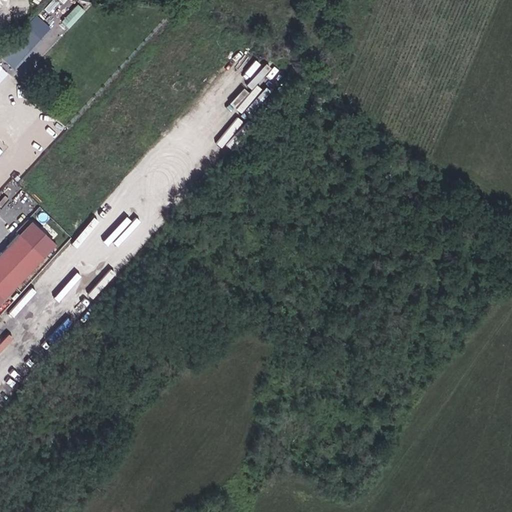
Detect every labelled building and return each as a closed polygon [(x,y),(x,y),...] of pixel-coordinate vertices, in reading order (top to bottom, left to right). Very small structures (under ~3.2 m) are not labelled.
[(71,27),(86,9),(78,3),(63,20),(71,27)] [(21,76),(50,47),(32,28),(2,56),(21,76)] [(234,68),(215,94),(235,109),(254,82),(234,68)] [(219,135),(225,141),(246,116),(240,110),(219,135)] [(0,250),(0,299),(55,241),(31,218),(0,250)]
